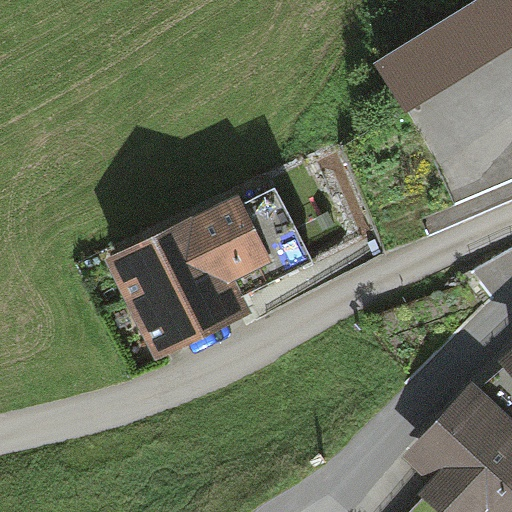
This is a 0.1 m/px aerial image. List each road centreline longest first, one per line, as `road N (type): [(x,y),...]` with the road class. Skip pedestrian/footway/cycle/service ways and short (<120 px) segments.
road 1 (unclassified): [(511,219),(372,280),(184,380),(0,434)]
road 2 (unclassified): [(321,511),(511,310)]
